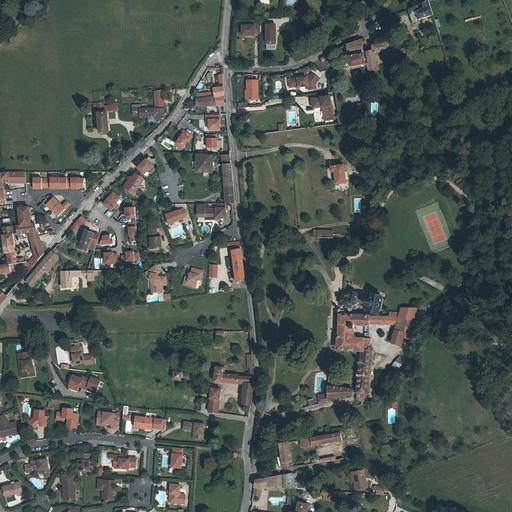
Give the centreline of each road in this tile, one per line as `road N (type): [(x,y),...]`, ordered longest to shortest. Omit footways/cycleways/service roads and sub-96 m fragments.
road 1 (tertiary): [(241,228),(258,375),(246,480)]
road 2 (residential): [(60,233),(163,128),(209,63),(225,56)]
road 3 (residential): [(0,462),(68,439),(151,444),(148,504)]
road 4 (residential): [(367,0),(360,31),(310,61),(226,70)]
road 5 (tertiary): [(226,70),(241,228)]
road 6 (residential): [(246,480),(366,459),(380,480)]
